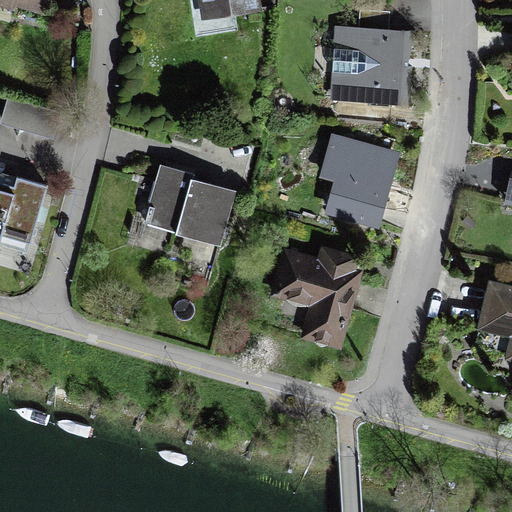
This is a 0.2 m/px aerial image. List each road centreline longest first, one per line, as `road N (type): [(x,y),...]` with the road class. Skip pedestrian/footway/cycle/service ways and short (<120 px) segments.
road 1 (residential): [(457,0),(455,118),(385,411)]
road 2 (residential): [(49,321),(385,411)]
road 3 (residential): [(108,0),(108,62),(49,321)]
road 4 (residential): [(385,411),(511,447)]
